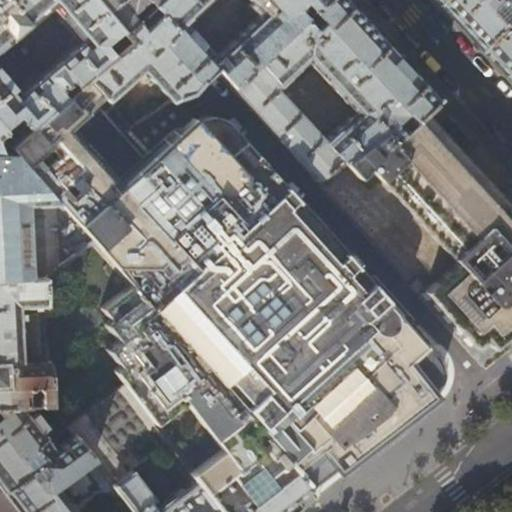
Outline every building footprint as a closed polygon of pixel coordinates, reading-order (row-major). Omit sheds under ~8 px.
[(0,0),(0,126),(14,114),(26,127),(84,77),(109,55),(100,44),(116,30),(90,0),(0,0)] [(227,85),(321,0),(155,0),(150,5),(133,21),(119,34),(125,41),(109,55),(84,77),(105,100),(139,69),(169,101),(187,92),(197,80),(198,81),(212,68),(227,85)] [(90,0),(116,30),(119,34),(133,21),(127,14),(141,0),(145,0),(150,5),(155,0),(90,0)] [(436,98),(387,45),(345,0),(321,0),(227,85),(314,180),(380,129),(389,139),(436,98)] [(511,0),(457,0),(452,5),(473,28),(495,51),(511,35),(511,13),(511,14),(511,13),(511,0)] [(511,35),(495,51),(511,69),(511,35)] [(195,104),(187,92),(169,101),(129,127),(105,100),(84,77),(26,127),(10,141),(3,147),(9,154),(88,241),(128,286),(308,486),(333,467),(334,468),(347,459),(387,428),(412,408),(429,395),(428,393),(441,372),(441,356),(424,335),(221,108),(195,104)] [(511,182),(511,180),(436,98),(389,139),(380,129),(314,180),(405,281),(418,269),(429,281),(420,290),(472,347),(481,339),(489,348),(509,332),(511,330),(511,214),(496,197),(511,182)] [(0,154),(9,154),(3,147),(10,141),(0,128),(0,154)] [(88,241),(9,154),(0,154),(0,280),(40,279),(88,241)] [(46,403),(40,279),(0,280),(0,405),(17,405),(46,403)] [(150,424),(192,479),(217,511),(275,511),(309,487),(308,486),(128,286),(97,310),(107,322),(102,326),(115,343),(105,351),(116,367),(110,373),(120,386),(150,424)] [(120,448),(150,424),(120,386),(66,428),(71,435),(88,457),(112,487),(119,497),(130,511),(217,511),(192,479),(152,510),(146,502),(150,499),(129,471),(124,474),(114,462),(119,457),(120,448)] [(52,450),(17,405),(0,405),(0,489),(17,511),(63,511),(47,489),(88,457),(71,435),(52,450)] [(104,493),(112,487),(88,457),(47,489),(63,511),(76,511),(76,509),(73,505),(96,488),(99,492),(104,493)] [(130,511),(119,497),(102,510),(103,511),(130,511)]
